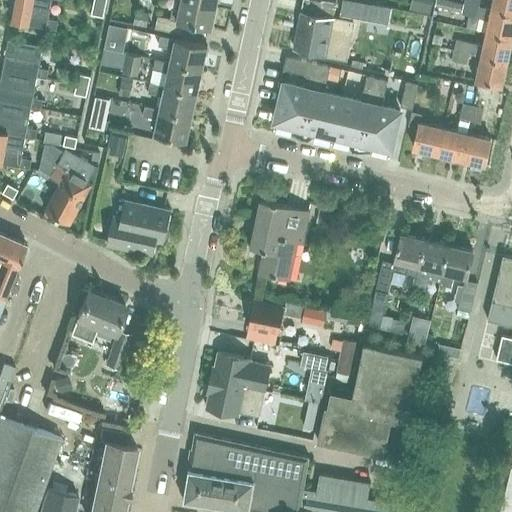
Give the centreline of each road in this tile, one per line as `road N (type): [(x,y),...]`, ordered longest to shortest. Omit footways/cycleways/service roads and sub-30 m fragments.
road 1 (residential): [(506,214),(223,147)]
road 2 (residential): [(193,305),(0,207)]
road 3 (tertiary): [(149,511),(193,305)]
road 4 (tertiary): [(193,305),(223,147)]
road 5 (tertiary): [(223,147),(257,0)]
